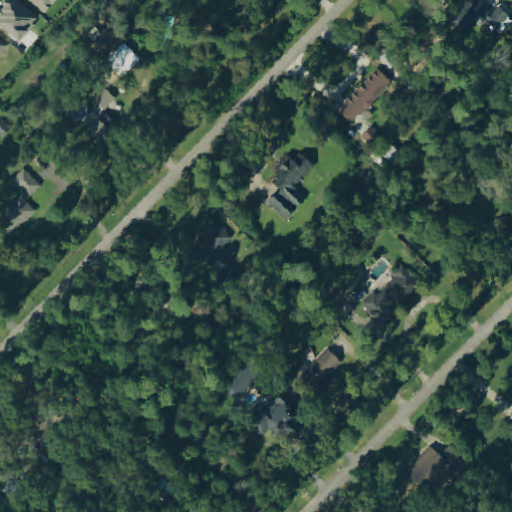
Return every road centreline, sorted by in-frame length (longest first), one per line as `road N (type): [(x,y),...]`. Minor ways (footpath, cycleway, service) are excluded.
road 1 (residential): [(347,0),(0,353)]
road 2 (residential): [(307,511),(511,305)]
